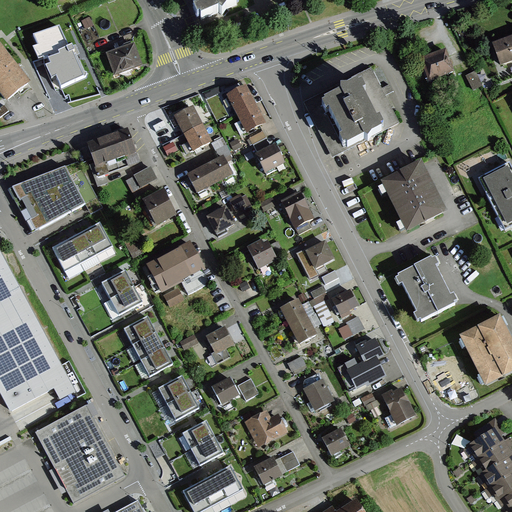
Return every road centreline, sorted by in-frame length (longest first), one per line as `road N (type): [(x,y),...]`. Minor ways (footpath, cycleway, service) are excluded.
road 1 (residential): [(331,482),(130,103)]
road 2 (residential): [(441,429),(290,124),(267,53)]
road 3 (residential): [(0,210),(163,511)]
road 4 (primary): [(267,53),(430,0)]
road 5 (primary): [(0,151),(130,103)]
road 6 (residential): [(441,429),(331,482)]
